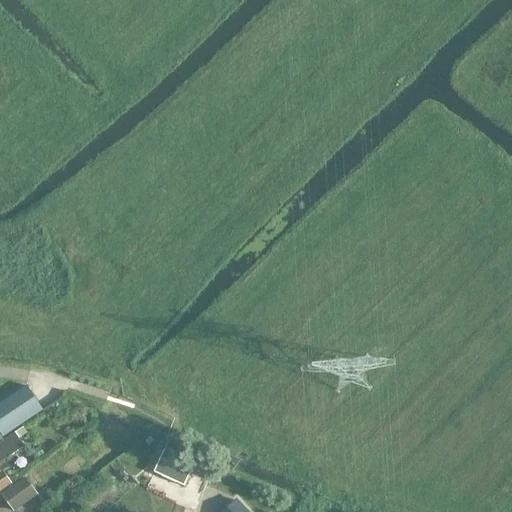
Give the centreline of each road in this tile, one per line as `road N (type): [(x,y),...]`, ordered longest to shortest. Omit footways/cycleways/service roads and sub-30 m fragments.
road 1 (track): [(0,342),(80,334),(162,293),(462,0)]
road 2 (track): [(45,339),(98,358),(250,441),(432,511)]
road 3 (track): [(0,175),(114,101),(217,0)]
